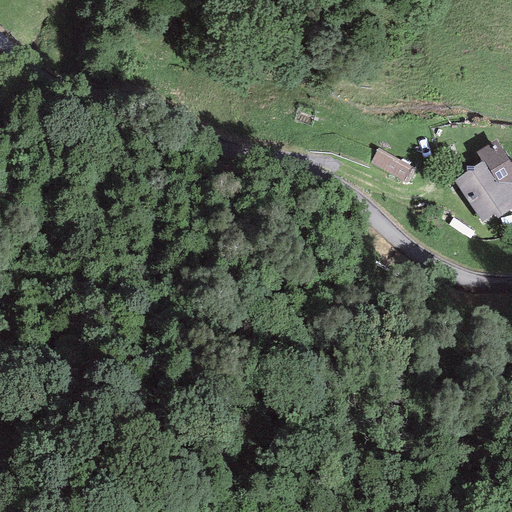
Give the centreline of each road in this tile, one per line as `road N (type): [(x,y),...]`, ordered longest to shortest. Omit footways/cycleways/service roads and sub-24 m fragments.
road 1 (unclassified): [(0,43),(41,80),(142,103),(221,151),(311,169),(441,270),(511,285)]
road 2 (track): [(295,163),(322,163),(402,190),(435,190)]
